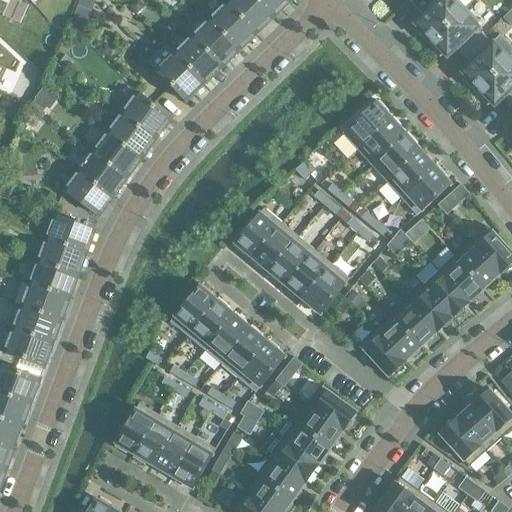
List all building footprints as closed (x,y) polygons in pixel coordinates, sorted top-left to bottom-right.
[(79,0),(72,17),(87,23),(92,12),(96,0),(79,0)] [(140,0),(135,0),(130,6),(138,14),(146,6),(140,0)] [(274,19),(273,18),(255,0),(230,0),(226,4),(256,35),(257,36),(274,19)] [(255,0),(273,18),(274,19),(292,1),(290,0),(255,0)] [(423,15),(414,24),(418,29),(415,31),(427,44),(468,5),(463,0),(424,0),(416,8),(423,15)] [(257,36),(256,35),(226,4),(209,21),(239,52),(257,36)] [(443,54),(447,59),(456,50),(463,57),(484,36),(477,29),(479,28),(476,25),(482,19),(468,5),(427,44),(440,57),(443,54)] [(511,10),(503,18),(510,26),(511,24),(511,10)] [(239,52),(209,21),(192,37),(222,68),(222,69),(239,52)] [(470,64),(461,73),(465,77),(462,80),(475,93),(509,59),(493,42),(491,44),(484,36),(463,57),(470,64)] [(222,69),(222,68),(192,37),(174,54),(204,85),(205,86),(222,69)] [(205,86),(204,85),(174,54),(156,72),(187,103),(205,86)] [(66,55),(58,65),(66,71),(74,61),(66,55)] [(490,103),(494,107),(504,98),(511,106),(511,104),(511,62),(509,59),(475,93),(487,106),(490,103)] [(122,113),(156,139),(157,140),(172,119),(137,93),(122,113)] [(37,99),(32,106),(39,112),(44,104),(37,99)] [(386,114),(389,111),(379,101),(377,104),(377,103),(369,111),(366,108),(353,120),(356,122),(342,134),(358,151),(392,120),(391,120),(386,114)] [(157,140),(156,139),(122,113),(108,133),(142,158),(143,159),(157,140)] [(394,117),(391,120),(392,120),(358,151),(372,167),(406,136),(400,130),(403,127),(394,117)] [(143,159),(142,158),(108,133),(93,152),(128,178),(129,178),(143,159)] [(406,136),(372,167),(387,183),(421,152),(420,152),(415,146),(417,143),(408,133),(406,136)] [(421,152),(387,183),(401,199),(435,169),(434,168),(429,162),(432,159),(423,149),(420,152),(421,152)] [(129,178),(128,178),(93,152),(79,171),(114,197),(129,178)] [(306,160),(301,165),(311,176),(316,170),(306,160)] [(311,176),(301,165),(295,171),(305,181),(311,176)] [(434,168),(435,169),(401,199),(416,216),(450,186),(444,178),(446,175),(437,165),(434,168)] [(114,197),(79,171),(64,192),(99,218),(114,197)] [(343,193),(332,184),(327,190),(338,200),(343,193)] [(324,206),(330,200),(318,191),(313,197),(324,206)] [(343,193),(338,200),(349,209),(354,203),(343,193)] [(458,204),(450,195),(438,205),(446,214),(458,204)] [(324,206),(336,215),(341,209),(330,200),(324,206)] [(253,259),(282,224),(264,209),(253,223),(250,220),(239,234),(242,236),(235,244),(233,247),(244,256),(246,253),(252,258),(253,259)] [(372,227),(377,221),(366,212),(361,218),(372,227)] [(86,255),(87,255),(96,231),(54,216),(46,240),(86,255)] [(358,234),(363,228),(352,218),(347,225),(358,234)] [(421,220),(405,234),(412,242),(414,244),(430,230),(421,220)] [(377,221),(372,227),(383,237),(388,231),(377,221)] [(299,238),(282,224),(253,259),(252,258),(250,261),(260,270),(263,267),(269,272),(269,273),(299,238)] [(511,254),(487,227),(470,242),(500,274),(502,273),(505,273),(510,268),(510,265),(511,263),(511,254)] [(363,228),(358,234),(369,243),(374,237),(363,228)] [(401,229),(386,246),(396,256),(412,242),(405,234),(401,229)] [(315,251),(299,238),(269,273),(269,272),(266,275),(277,284),(279,281),(285,286),(286,287),(315,251)] [(87,255),(86,255),(46,240),(37,262),(78,277),(87,255)] [(470,242),(455,257),(484,289),(486,288),(489,288),(494,283),(494,280),(500,274),(470,242)] [(285,286),(283,289),(293,297),(296,295),(302,300),(303,300),(332,265),(315,251),(286,287),(285,286)] [(380,257),(372,263),(382,274),(389,268),(380,257)] [(484,289),(455,257),(439,271),(468,304),(470,303),(473,303),(478,297),(478,295),(484,289)] [(78,277),(37,262),(29,285),(69,300),(70,300),(78,277)] [(349,280),(332,265),(303,300),(302,300),(300,303),(310,311),(312,308),(320,315),(349,280)] [(369,270),(361,276),(369,286),(376,280),(369,270)] [(439,271),(423,286),(453,318),(454,317),(457,317),(462,312),(463,309),(468,304),(439,271)] [(70,300),(69,300),(29,285),(21,307),(61,322),(62,322),(70,300)] [(170,323),(188,337),(219,299),(216,301),(210,296),(213,293),(202,285),(200,288),(199,287),(193,295),(190,293),(179,307),(181,309),(170,323)] [(423,286),(407,301),(437,333),(443,328),(446,328),(451,323),(451,320),(453,318),(423,286)] [(353,290),(345,299),(351,304),(355,308),(363,299),(353,290)] [(341,296),(333,305),(343,314),(351,304),(345,299),(341,296)] [(188,337),(205,351),(234,316),(227,310),(229,307),(219,299),(188,337)] [(437,333),(407,301),(391,315),(421,348),(427,342),(430,342),(435,337),(435,334),(437,333)] [(62,322),(61,322),(21,307),(12,330),(53,345),(54,345),(62,322)] [(421,348),(391,315),(375,330),(405,362),(411,357),(414,357),(419,352),(420,349),(421,348)] [(205,351),(221,365),(253,327),(252,326),(250,329),(234,316),(205,351)] [(221,365),(238,379),(269,340),(266,343),(260,338),(263,335),(253,327),(221,365)] [(54,345),(53,345),(12,330),(4,354),(45,369),(54,345)] [(405,362),(375,330),(359,345),(388,378),(395,372),(398,372),(403,367),(404,364),(405,362)] [(269,340),(238,379),(255,393),(285,358),(277,352),(279,349),(269,340)] [(162,359),(150,352),(145,359),(158,366),(162,359)] [(0,391),(31,403),(32,404),(41,380),(0,364),(0,391)] [(511,378),(501,365),(492,372),(503,385),(511,378)] [(174,366),(170,373),(182,380),(186,373),(174,366)] [(182,380),(194,388),(198,381),(186,373),(182,380)] [(281,374),(275,381),(284,388),(290,381),(281,374)] [(161,384),(174,391),(178,384),(166,377),(161,384)] [(274,383),(268,390),(275,396),(281,388),(274,383)] [(187,398),(191,391),(178,384),(174,391),(187,398)] [(352,423),(351,420),(356,413),(321,387),(308,405),(343,431),(344,430),(347,429),(352,423)] [(211,388),(207,395),(220,403),(224,396),(211,388)] [(474,404),(472,405),(502,438),(511,429),(511,415),(489,390),(483,396),(480,396),(474,401),(474,404)] [(32,404),(31,403),(0,391),(0,417),(23,426),(32,404)] [(220,403),(232,410),(236,403),(224,396),(220,403)] [(199,406),(211,413),(215,406),(203,399),(199,406)] [(249,401),(241,414),(244,416),(257,423),(264,411),(249,401)] [(139,404),(130,420),(127,418),(118,433),(122,435),(116,444),(114,447),(126,454),(128,451),(135,455),(133,458),(134,459),(159,416),(139,404)] [(343,431),(308,405),(295,423),(331,449),(332,447),(335,447),(339,441),(339,437),(343,431)] [(502,438),(472,405),(466,411),(463,411),(458,416),(458,419),(456,420),(486,453),(502,438)] [(227,414),(215,406),(211,413),(223,421),(227,414)] [(159,416),(134,459),(145,465),(147,462),(154,467),(178,427),(159,416)] [(244,416),(237,428),(250,436),(257,423),(244,416)] [(23,426),(0,417),(0,442),(14,448),(15,449),(23,426)] [(486,453),(456,420),(455,421),(452,421),(447,426),(446,429),(440,435),(469,468),(486,453)] [(331,449),(295,423),(282,440),(318,466),(319,465),(322,464),(326,458),(326,455),(331,449)] [(178,427),(154,467),(173,477),(196,438),(178,427)] [(234,434),(224,452),(232,457),(243,438),(234,434)] [(196,438),(173,477),(193,489),(216,450),(196,438)] [(318,466),(282,440),(270,458),(305,484),(306,482),(309,482),(314,476),(313,473),(318,466)] [(15,449),(14,448),(0,442),(0,468),(6,471),(7,471),(15,449)] [(433,470),(441,460),(434,455),(426,464),(433,470)] [(305,484),(270,458),(257,475),(293,501),(294,500),(297,499),(301,493),(301,490),(305,484)] [(219,460),(213,471),(222,476),(228,465),(219,460)] [(213,471),(206,482),(215,487),(222,476),(213,471)] [(493,479),(498,486),(508,478),(502,471),(493,479)] [(293,501),(257,475),(244,493),(270,511),(286,511),(288,511),(292,506),(292,503),(293,501)] [(374,511),(402,511),(418,491),(400,477),(374,511)] [(468,495),(475,485),(466,478),(459,488),(468,495)] [(475,485),(468,495),(478,502),(485,492),(475,485)] [(418,491),(402,511),(429,511),(435,503),(418,491)] [(270,511),(244,493),(231,511),(232,511),(270,511)] [(117,511),(109,507),(95,499),(87,511),(117,511)] [(493,511),(507,511),(509,510),(499,502),(493,511)] [(447,511),(435,503),(429,511),(447,511)]
